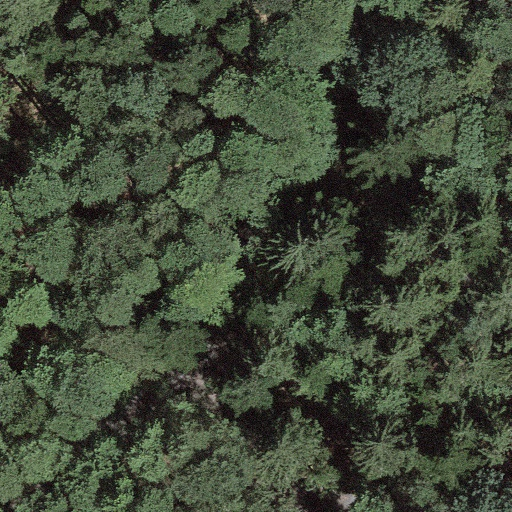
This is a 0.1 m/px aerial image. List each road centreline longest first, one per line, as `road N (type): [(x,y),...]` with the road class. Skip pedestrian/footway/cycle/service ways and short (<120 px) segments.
road 1 (track): [(202,385),(367,0)]
road 2 (track): [(31,511),(97,432),(202,385)]
road 3 (track): [(202,385),(263,445),(264,511)]
